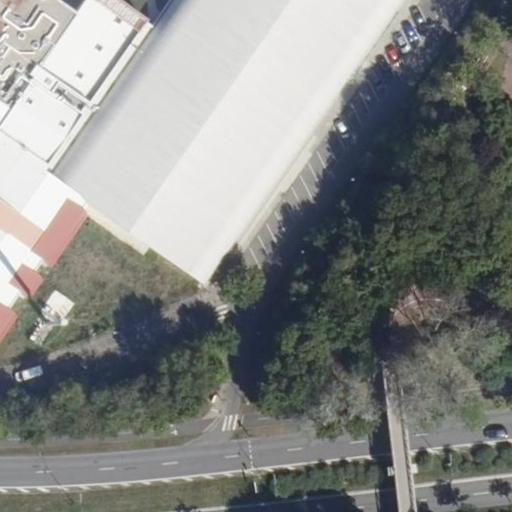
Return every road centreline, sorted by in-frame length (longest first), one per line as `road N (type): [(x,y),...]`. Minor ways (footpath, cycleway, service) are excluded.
road 1 (residential): [(468,0),(258,305),(231,422),(203,462)]
road 2 (secondary): [(511,426),(203,462)]
road 3 (secondary): [(203,462),(0,473)]
road 4 (secondary): [(351,511),(511,492)]
